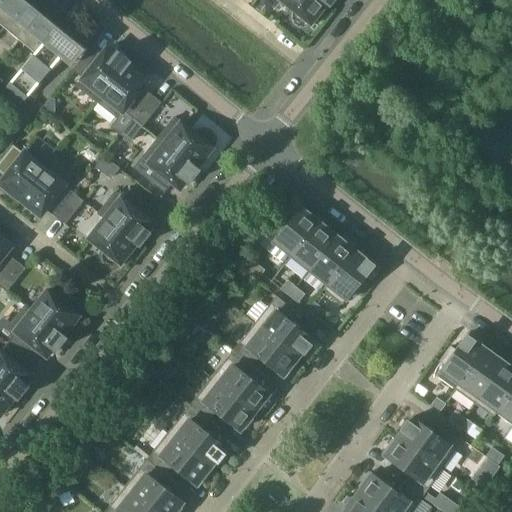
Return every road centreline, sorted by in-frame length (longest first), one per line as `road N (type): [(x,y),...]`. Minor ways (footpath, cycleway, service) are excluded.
road 1 (residential): [(268,143),(0,472)]
road 2 (residential): [(409,257),(213,511)]
road 3 (residential): [(308,511),(465,296)]
road 4 (residential): [(268,143),(90,0)]
road 5 (residential): [(268,143),(409,257)]
road 6 (residential): [(321,75),(227,0)]
